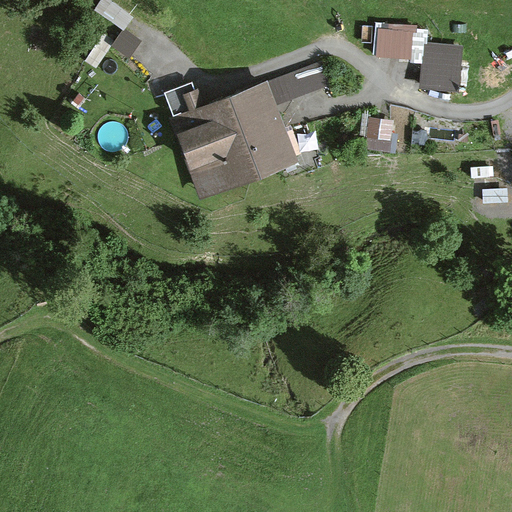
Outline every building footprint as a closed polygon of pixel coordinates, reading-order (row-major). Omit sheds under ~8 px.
[(424,39),(388,38),(387,55),(424,57),(424,39)] [(462,53),(430,49),(426,86),(458,90),(462,53)] [(279,101),(330,87),(324,63),(272,78),(279,101)] [(267,84),(221,102),(250,176),(296,158),(267,84)] [(221,102),(175,120),(204,193),(250,176),(221,102)] [(394,122),(367,118),(364,138),(391,141),(394,122)] [(509,188),(483,189),(483,202),(509,201),(509,188)]
